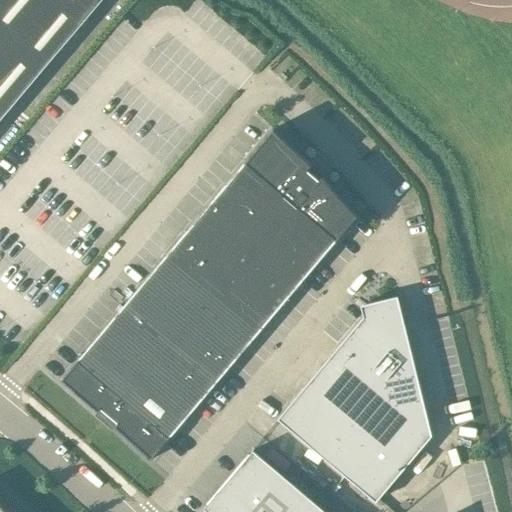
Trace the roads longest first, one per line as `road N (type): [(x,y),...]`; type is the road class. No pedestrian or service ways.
road 1 (unclassified): [(147,511),(395,222),(362,171),(265,80),(0,392)]
road 2 (unclassified): [(0,414),(110,511)]
